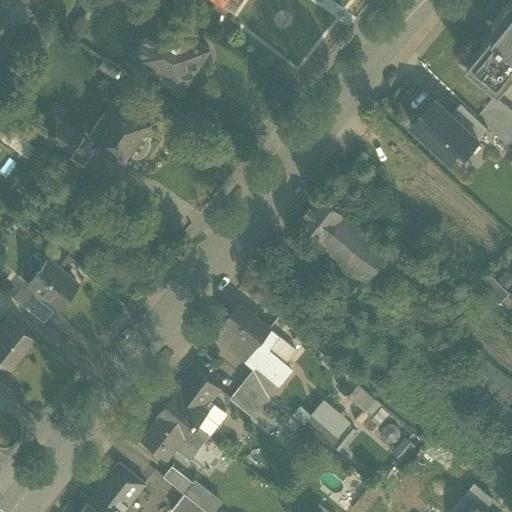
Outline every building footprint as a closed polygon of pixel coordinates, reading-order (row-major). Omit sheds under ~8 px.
[(511,1),(493,24),(498,29),(468,66),(499,92),(511,76),(511,1)] [(178,30),(157,17),(136,51),(130,52),(127,57),(128,62),(133,65),(138,64),(174,86),(175,91),(180,94),(185,93),(188,88),(187,82),(208,48),(187,35),(186,32),(181,29),(178,30)] [(511,140),(511,112),(494,97),(477,117),(506,145),(511,140)] [(110,105),(93,129),(99,133),(92,143),(97,146),(123,164),(130,154),(133,154),(135,155),(138,154),(140,154),(142,153),(144,151),(147,148),(148,146),(148,143),(149,141),(148,138),(148,137),(147,134),(145,132),(152,122),(121,100),(115,109),(110,105)] [(442,118),(430,107),(429,109),(427,109),(425,109),(423,110),(422,111),(420,112),(419,115),(419,116),(420,119),(418,121),(420,123),(409,136),(422,147),(412,159),(427,172),(438,160),(450,169),(466,150),(462,147),(469,140),(460,133),(464,128),(458,123),(458,122),(447,112),(442,118)] [(79,134),(54,117),(39,138),(64,156),(79,134)] [(92,143),(79,134),(64,156),(82,168),(97,146),(92,143)] [(347,215),(320,193),(295,224),(322,246),(347,215)] [(403,260),(347,215),(322,246),(366,282),(370,277),(382,287),(403,260)] [(60,271),(46,260),(26,285),(56,310),(58,308),(67,298),(66,297),(76,285),(59,272),(60,271)] [(310,270),(279,306),(291,316),(322,280),(310,270)] [(507,292),(487,271),(476,281),(496,302),(507,292)] [(51,312),(33,297),(24,308),(42,323),(51,312)] [(270,328),(239,302),(212,335),(253,368),(256,365),(280,384),(291,370),(265,348),(268,345),(271,347),(280,336),(270,328)] [(511,484),(511,450),(341,307),(318,335),(505,492),(511,484)] [(7,319),(0,327),(0,362),(8,369),(32,339),(7,319)] [(511,380),(477,352),(447,388),(511,443),(511,380)] [(280,384),(256,365),(253,368),(244,379),(245,380),(268,398),(280,384)] [(222,390),(194,368),(167,402),(195,425),(207,409),(205,407),(219,390),(221,392),(222,390)] [(268,398),(245,380),(230,397),(227,395),(226,396),(253,417),(268,399),(268,398)] [(358,386),(348,398),(373,419),(383,407),(358,386)] [(332,433),(343,420),(313,393),(302,406),(332,433)] [(195,425),(167,402),(151,421),(154,424),(143,438),(164,456),(172,446),(189,458),(208,435),(195,425)] [(312,417),(304,426),(333,450),(341,440),(312,417)] [(118,463),(82,507),(88,511),(118,511),(142,483),(118,463)] [(192,482),(170,465),(162,476),(183,493),(184,492),(192,482)] [(192,482),(184,492),(207,511),(216,511),(224,502),(195,478),(192,482)] [(207,511),(183,493),(171,509),(174,511),(207,511)] [(484,511),(474,503),(466,511),(484,511)]
